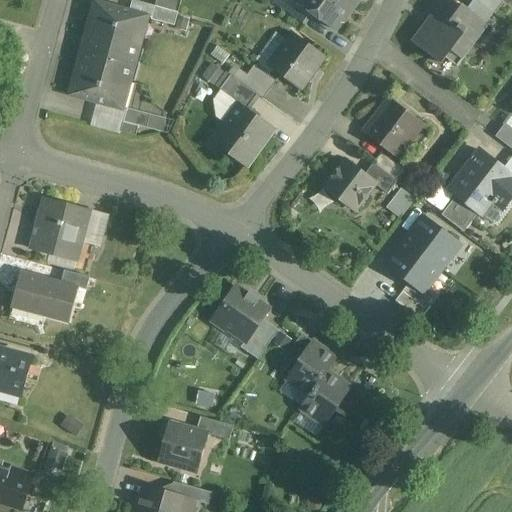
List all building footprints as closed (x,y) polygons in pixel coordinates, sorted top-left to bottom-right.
[(177,13),(181,0),(179,0),(155,0),(154,6),(177,13)] [(349,8),(338,0),(296,0),(295,2),(333,30),(333,29),(349,8)] [(458,55),(467,43),(472,36),(476,39),(488,22),(463,3),(461,6),(452,0),(447,0),(429,25),(427,24),(426,24),(414,41),(441,62),(450,50),(458,55)] [(475,0),(473,0),(469,6),(469,7),(487,21),(493,14),(493,13),(475,0)] [(476,0),(494,14),(502,5),(503,3),(503,2),(500,0),(476,0)] [(147,18),(128,12),(95,3),(86,35),(86,36),(90,37),(87,50),(134,63),(147,18)] [(154,6),(150,20),(173,26),(177,13),(154,6)] [(272,40),(265,48),(259,57),(269,64),(267,66),(268,67),(301,91),(325,58),(291,33),(281,47),(272,40)] [(121,109),(123,104),(134,64),(87,51),(83,64),(78,63),(69,95),(121,109)] [(240,83),(258,96),(263,100),(277,81),(253,64),(240,83)] [(230,76),(227,79),(219,90),(238,104),(240,102),(249,109),(258,96),(230,76)] [(422,125),(420,124),(389,99),(364,131),(397,157),(422,125)] [(121,110),(113,107),(95,102),(89,124),(120,132),(126,109),(122,108),(121,110)] [(226,154),(232,159),(233,159),(245,168),(274,128),(240,102),(215,136),(230,148),(226,154)] [(126,109),(124,118),(123,122),(123,123),(146,129),(150,116),(149,116),(126,109)] [(120,132),(130,135),(131,135),(135,136),(138,127),(123,123),(120,132)] [(494,137),(511,149),(511,129),(504,124),(494,137)] [(404,170),(401,167),(381,151),(371,164),(395,181),(404,170)] [(511,176),(479,152),(475,155),(475,156),(449,191),(482,215),(500,191),(511,199),(511,197),(511,176)] [(332,194),(332,195),(332,196),(333,201),(338,204),(345,204),(353,210),(373,183),(343,160),(323,187),(332,194)] [(386,193),(391,186),(392,186),(395,182),(371,164),(363,175),(373,183),(374,183),(373,184),(374,184),(386,193)] [(402,189),(388,207),(401,217),(415,199),(402,189)] [(77,262),(83,241),(91,212),(43,199),(30,249),(77,262)] [(100,248),(107,221),(107,220),(108,217),(91,212),(83,243),(100,248)] [(422,214),(383,265),(408,284),(395,301),(417,318),(431,300),(425,295),(463,245),(422,214)] [(86,291),(86,288),(89,278),(64,271),(61,283),(78,288),(78,289),(85,291),(86,291)] [(21,272),(19,277),(11,308),(11,309),(68,324),(78,288),(21,272)] [(268,310),(236,288),(212,322),(224,331),(226,328),(229,330),(246,342),(268,310)] [(304,329),(286,353),(299,361),(316,337),(304,329)] [(309,393),(329,367),(340,352),(316,337),(299,361),(287,378),(309,393)] [(21,396),(23,390),(32,359),(0,350),(0,386),(21,392),(20,396),(21,396)] [(329,367),(309,393),(300,404),(331,426),(340,414),(359,386),(329,367)] [(340,414),(350,417),(367,394),(359,386),(340,414)] [(233,427),(199,417),(196,430),(209,434),(229,440),(233,427)] [(196,430),(169,423),(158,463),(197,474),(209,434),(196,430)] [(19,509),(21,509),(23,505),(25,499),(33,476),(12,469),(10,474),(12,474),(2,503),(19,509)] [(11,475),(0,470),(0,501),(2,502),(11,475)] [(173,484),(159,490),(199,501),(209,503),(211,493),(173,482),(173,484)] [(159,490),(142,485),(138,499),(136,498),(132,511),(196,511),(199,501),(159,490)]
